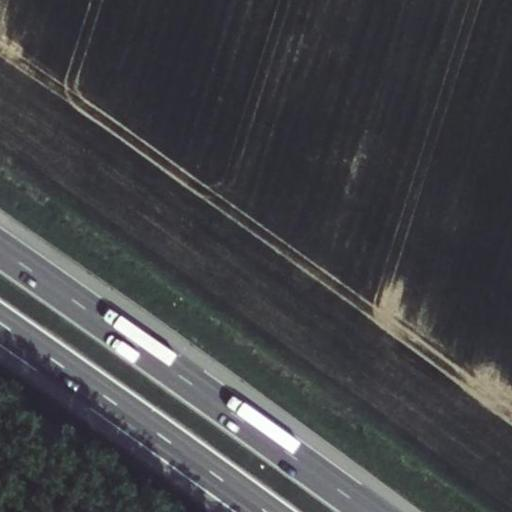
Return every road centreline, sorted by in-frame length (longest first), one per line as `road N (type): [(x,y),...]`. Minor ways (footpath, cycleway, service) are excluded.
road 1 (motorway): [(367,511),(0,249)]
road 2 (motorway): [(0,323),(264,511)]
